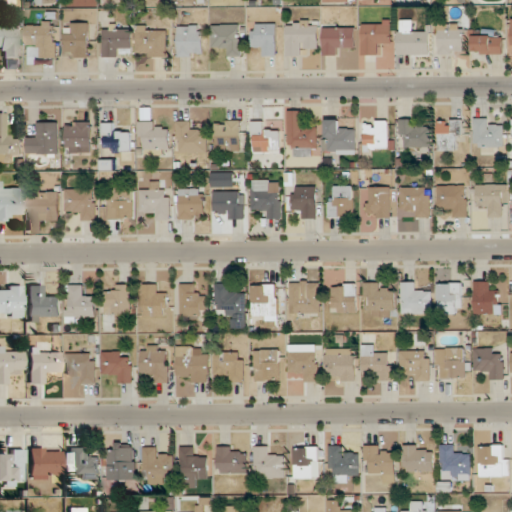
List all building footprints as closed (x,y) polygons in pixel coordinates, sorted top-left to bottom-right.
[(398,55),(430,55),(430,30),(418,30),(418,20),(398,20),(398,55)] [(319,46),(319,21),(287,21),(287,55),(309,55),(309,46),(319,46)] [(363,54),(383,54),(383,43),(393,43),(393,21),(363,21),(363,54)] [(56,57),(56,22),(25,22),(25,47),(36,47),(36,57),(56,57)] [(66,57),(89,57),(89,23),(66,23),(66,57)] [(252,44),(263,44),(263,55),(277,55),(277,23),(252,23),(252,44)] [(0,58),(17,58),(17,24),(0,24),(0,58)] [(212,24),(212,45),(223,45),(223,55),(242,55),(242,24),(212,24)] [(439,24),(439,55),(464,55),(464,24),(439,24)] [(178,25),(178,56),(203,57),(204,25),(178,25)] [(132,26),(104,26),(104,56),(132,56),(132,26)] [(137,56),(167,56),(167,26),(137,26),(137,56)] [(324,55),(335,55),(335,46),(355,46),(355,28),(324,28),(324,55)] [(473,30),(473,53),(503,54),(503,36),(493,36),(493,30),(473,30)] [(0,162),(11,162),(11,153),(21,153),(21,135),(9,135),(9,113),(0,113),(0,162)] [(474,147),(504,147),(504,127),(494,127),(494,118),(474,118),(474,147)] [(356,129),(344,129),(344,119),(323,119),(324,151),(356,151),(356,129)] [(401,119),(401,147),(431,147),(431,128),(421,128),(421,119),(401,119)] [(462,119),(439,119),(439,151),(462,151),(462,119)] [(289,148),(297,148),(297,155),(319,155),(319,129),(307,129),(307,120),(289,120),(289,148)] [(91,121),(66,121),(66,151),(91,151),(91,121)] [(170,150),(170,130),(160,130),(160,121),(139,121),(139,150),(170,150)] [(208,130),(196,130),(196,121),(177,121),(177,151),(208,151),(208,130)] [(241,151),(241,121),(215,121),(215,151),(241,151)] [(280,151),(280,130),(261,130),(261,121),(252,121),(252,151),(280,151)] [(389,121),(364,121),(364,149),(389,149),(389,121)] [(58,122),(37,122),(37,133),(28,133),(28,153),(58,153),(58,122)] [(113,132),(113,123),(103,123),(103,145),(112,145),(112,152),(131,152),(131,132),(113,132)] [(0,220),(13,220),(13,211),(22,211),(22,190),(1,190),(1,180),(0,180),(0,220)] [(252,209),(262,209),(262,219),(282,219),(282,180),(252,180),(252,209)] [(140,209),(150,209),(150,219),(170,219),(170,190),(160,190),(160,181),(151,181),(151,190),(140,190),(140,209)] [(506,184),(477,184),(477,205),(487,205),(487,216),(506,216),(506,184)] [(354,217),(354,185),(330,185),(330,217),(354,217)] [(467,185),(438,185),(438,206),(448,206),(448,216),(467,216),(467,185)] [(317,186),(292,186),(292,207),(302,207),(302,219),(317,219),(317,186)] [(180,219),(204,219),(204,187),(180,187),(180,219)] [(391,187),(367,187),(367,217),(391,217),(391,187)] [(412,216),(431,216),(431,187),(401,187),(401,207),(412,207),(412,216)] [(108,219),(133,219),(133,188),(108,188),(108,219)] [(66,189),(66,210),(76,210),(76,219),(96,219),(96,189),(66,189)] [(224,219),(245,219),(245,200),(236,200),(236,191),(214,191),(214,209),(224,209),(224,219)] [(60,192),(28,192),(28,232),(39,232),(39,222),(60,221),(60,192)] [(320,281),(291,281),(291,313),(320,313),(320,281)] [(475,314),(499,314),(499,291),(489,291),(489,281),(475,281),(475,314)] [(395,317),(395,289),(386,289),(386,282),(365,282),(365,307),(375,307),(375,317),(395,317)] [(432,314),(432,292),(421,292),(421,282),(402,282),(402,314),(432,314)] [(462,282),(437,282),(437,312),(462,312),(462,282)] [(132,284),(114,284),(114,294),(105,294),(105,313),(132,313),(132,284)] [(168,316),(168,294),(157,294),(157,284),(143,284),(143,316),(168,316)] [(181,316),(207,316),(207,293),(198,293),(198,284),(181,284),(181,316)] [(247,328),(247,293),(229,293),(229,284),(217,284),(217,309),(228,309),(228,328),(247,328)] [(278,284),(251,284),(251,320),(278,320),(278,284)] [(332,312),(358,312),(358,284),(332,284),(332,312)] [(22,285),(0,285),(0,317),(22,317),(22,285)] [(28,285),(28,319),(59,319),(59,295),(40,295),(40,285),(28,285)] [(96,295),(86,295),(86,285),(67,285),(67,318),(96,318),(96,295)] [(168,382),(168,353),(160,353),(160,344),(141,344),(141,373),(151,373),(151,382),(168,382)] [(289,373),(307,373),(307,382),(319,382),(319,344),(289,344),(289,373)] [(381,379),(390,380),(395,355),(375,351),(376,345),(366,344),(361,369),(382,373),(381,379)] [(209,382),(209,355),(199,355),(199,346),(177,346),(177,373),(186,373),(186,382),(209,382)] [(24,348),(0,349),(0,383),(13,383),(13,373),(25,373),(24,348)] [(61,373),(61,348),(30,348),(30,383),(48,383),(48,373),(61,373)] [(356,348),(326,348),(326,370),(336,370),(336,380),(356,380),(356,348)] [(439,378),(466,378),(466,348),(437,348),(437,369),(439,369),(439,378)] [(486,380),(505,380),(505,357),(495,357),(495,348),(475,348),(475,369),(486,369),(486,380)] [(255,349),(255,380),(280,380),(280,349),(255,349)] [(401,371),(411,371),(411,380),(431,380),(431,350),(401,350),(401,371)] [(133,361),(123,361),(123,351),(103,351),(103,373),(113,373),(113,382),(133,382),(133,361)] [(97,383),(97,353),(66,353),(66,373),(76,373),(76,383),(97,383)] [(435,472),(435,453),(426,453),(426,444),(404,444),(404,472),(435,472)] [(472,480),(472,453),(461,453),(461,444),(441,444),(441,480),(472,480)] [(479,477),(508,477),(508,444),(479,444),(479,477)] [(108,445),(108,480),(136,480),(136,445),(108,445)] [(396,473),(396,455),(385,455),(385,445),(365,445),(365,473),(396,473)] [(198,446),(182,446),(182,487),(198,487),(198,477),(208,477),(208,457),(198,457),(198,446)] [(218,473),(248,473),(248,455),(238,455),(238,446),(218,446),(218,473)] [(255,477),(285,477),(285,456),(274,456),(274,446),(255,446),(255,477)] [(319,446),(294,446),(294,478),(319,478),(319,446)] [(349,446),(330,446),(330,473),(340,473),(340,482),(349,482),(349,473),(360,473),(360,454),(349,454),(349,446)] [(99,478),(99,457),(87,457),(87,447),(67,448),(68,479),(99,478)] [(144,484),(174,484),(174,456),(162,456),(162,447),(144,447),(144,484)] [(63,448),(30,448),(30,477),(63,477),(63,448)] [(0,449),(0,481),(4,482),(4,484),(25,484),(25,450),(0,449)] [(353,511),(354,509),(341,509),(341,500),(328,500),(328,511),(353,511)] [(429,511),(430,511),(423,511),(423,500),(412,500),(411,511),(429,511)]
